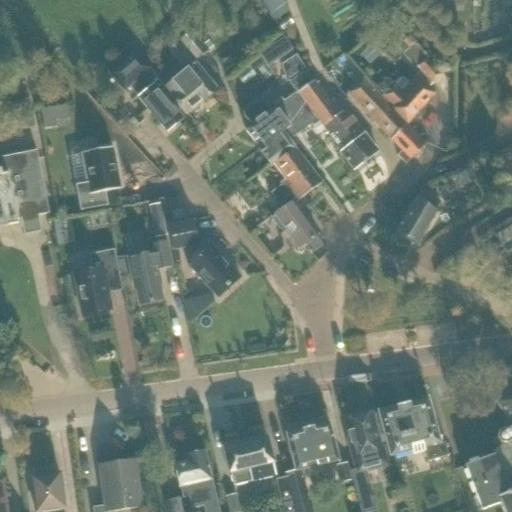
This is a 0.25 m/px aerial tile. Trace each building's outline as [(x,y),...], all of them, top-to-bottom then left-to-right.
[(259,0),(275,21),(289,11),(284,5),(287,3),(284,0),(259,0)] [(390,47),(402,37),(391,24),(379,34),(390,47)] [(178,42),(195,63),(208,52),(190,33),(178,42)] [(265,67),(290,50),(282,38),(257,55),(265,67)] [(194,63),(195,63),(178,42),(167,51),(184,71),(194,63)] [(441,76),(425,59),(427,57),(414,43),(401,56),(414,70),(417,67),(421,72),(401,93),(393,85),(382,97),(393,107),(392,109),(406,125),(434,95),(428,88),(441,76)] [(287,82),(294,92),(313,81),(296,55),(281,65),(285,83),(287,82)] [(166,132),(182,119),(156,89),(162,84),(143,62),(127,77),(142,95),(137,98),(166,132)] [(217,91),(194,63),(184,71),(164,87),(187,115),(201,103),(202,104),(217,91)] [(390,140),(406,124),(363,80),(356,72),(348,79),(355,87),(348,95),(390,140)] [(339,116),(313,81),(298,93),(317,120),(341,151),(339,153),(353,171),(377,152),(363,134),(363,135),(351,119),(341,113),(339,116)] [(5,104),(28,100),(25,82),(2,87),(5,104)] [(273,164),(294,148),(289,141),(316,121),(296,93),(283,103),(280,100),(273,105),(275,107),(271,110),(262,98),(242,114),(250,126),(244,130),(259,149),(258,150),(270,165),(272,164),(273,164)] [(44,130),(56,128),(52,108),(41,110),(44,130)] [(406,124),(390,140),(401,152),(396,156),(405,165),(425,145),(406,124)] [(80,211),(108,206),(105,192),(121,189),(113,147),(81,154),(87,183),(74,185),(80,211)] [(292,201),(294,204),(322,184),(294,148),(273,164),(273,165),(284,180),(279,184),(280,186),(271,194),(282,209),(292,201)] [(0,227),(17,224),(16,221),(48,214),(36,151),(0,158),(0,227)] [(465,186),(475,181),(469,169),(459,174),(465,186)] [(439,203),(420,191),(415,199),(395,234),(416,247),(436,211),(435,210),(439,203)] [(317,236),(294,204),(292,201),(282,209),(274,215),(276,218),(274,219),(273,222),(279,231),(282,231),(285,230),(299,249),(317,236)] [(155,239),(166,237),(160,204),(148,206),(155,239)] [(52,223),(56,247),(65,245),(61,221),(52,223)] [(173,251),(198,246),(193,221),(168,227),(173,251)] [(505,255),(511,251),(511,225),(494,236),(505,255)] [(306,244),(311,250),(321,243),(317,237),(306,244)] [(217,301),(242,278),(209,241),(184,264),(217,301)] [(162,301),(159,285),(161,284),(158,270),(171,267),(167,243),(149,247),(150,255),(127,259),(133,290),(135,290),(138,306),(162,301)] [(81,317),(111,311),(105,281),(119,278),(113,251),(88,256),(91,272),(73,275),(81,317)] [(188,323),(204,309),(194,298),(184,301),(188,323)] [(511,511),(511,390),(495,403),(509,425),(497,434),(496,440),(491,443),(494,447),(499,444),(500,447),(491,453),(492,455),(463,466),(480,511),(499,505),(501,511),(511,511)] [(440,446),(427,399),(378,412),(390,457),(412,451),(413,456),(424,453),(426,463),(448,458),(445,444),(440,446)] [(357,419),(345,422),(349,440),(347,440),(355,472),(349,473),(359,511),(373,511),(374,511),(375,511),(365,473),(388,467),(383,448),(380,448),(371,415),(368,416),(367,414),(357,416),(357,419)] [(295,472),(300,471),(338,461),(329,424),(285,434),(295,472)] [(275,476),(272,464),(273,464),(267,439),(222,450),(228,474),(229,474),(232,487),(275,476)] [(217,511),(211,481),(204,453),(186,457),(187,462),(175,465),(180,488),(181,488),(183,498),(189,497),(192,508),(204,506),(205,511),(217,511)] [(92,511),(107,511),(107,510),(140,505),(134,464),(100,469),(105,506),(92,508),(92,511)] [(340,484),(351,481),(347,464),(336,466),(340,484)] [(285,474),(286,478),(288,478),(294,501),(307,498),(300,471),(295,472),(285,474)] [(63,511),(63,510),(64,509),(59,475),(31,479),(35,511),(46,511),(47,511),(63,511)] [(282,511),(296,511),(294,501),(288,478),(286,478),(275,481),(282,511)] [(227,511),(239,511),(236,495),(224,497),(227,511)] [(167,511),(182,511),(179,499),(165,502),(167,511)]
